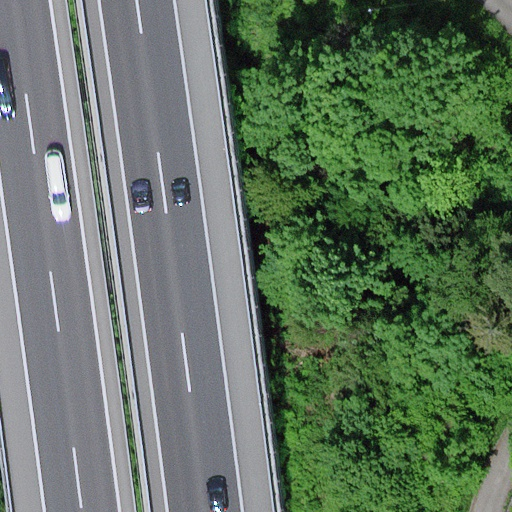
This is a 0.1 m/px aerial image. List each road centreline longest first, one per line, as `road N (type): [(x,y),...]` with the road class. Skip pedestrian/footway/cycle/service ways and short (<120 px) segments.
road 1 (motorway): [(9,0),(78,511)]
road 2 (motorway): [(208,511),(140,0)]
